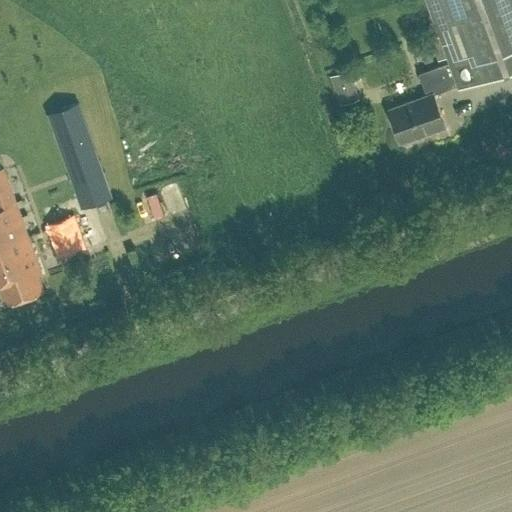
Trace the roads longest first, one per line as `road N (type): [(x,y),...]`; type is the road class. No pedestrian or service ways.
road 1 (unclassified): [(0,405),(511,221)]
road 2 (track): [(511,330),(12,511)]
